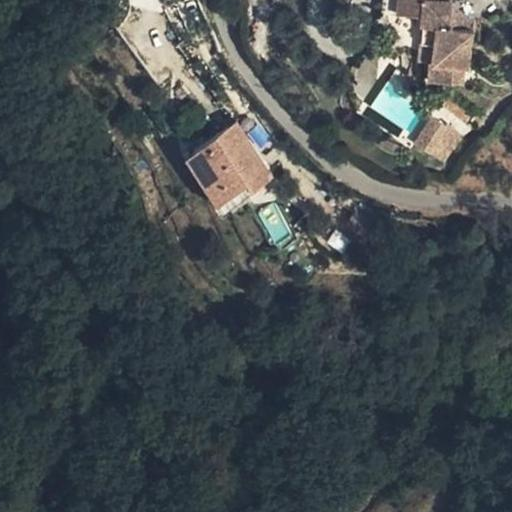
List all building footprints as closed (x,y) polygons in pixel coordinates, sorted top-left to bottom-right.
[(385,0),(385,11),(426,15),(423,41),(438,43),(436,60),(433,60),(432,78),(464,82),(465,65),(472,65),(475,28),(451,25),(453,0),(385,0)] [(438,43),(423,41),(422,59),(433,60),(436,60),(438,43)] [(450,161),(459,128),(425,118),(415,151),(450,161)] [(233,139),(245,131),(238,119),(225,127),(233,139)] [(196,146),(232,200),(273,174),(245,131),(233,139),(225,127),(196,146)] [(225,205),(232,200),(196,146),(190,150),(225,205)]
